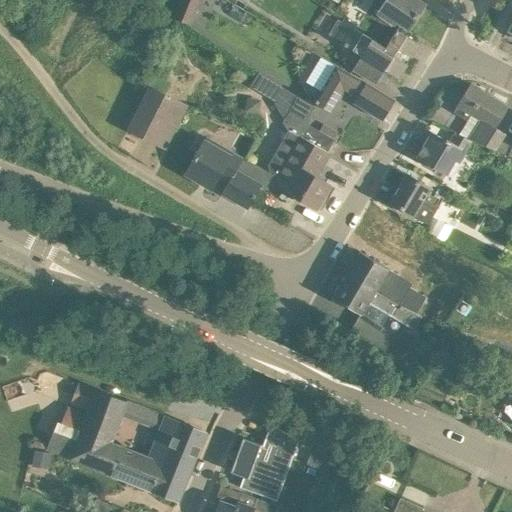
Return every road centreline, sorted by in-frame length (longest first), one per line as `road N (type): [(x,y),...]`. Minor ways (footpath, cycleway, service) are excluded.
road 1 (tertiary): [(511,465),(0,229)]
road 2 (unclassified): [(0,166),(125,217),(309,276)]
road 3 (unclassified): [(185,511),(309,276)]
road 4 (residential): [(309,276),(448,51)]
road 5 (unclassified): [(309,276),(151,180)]
road 6 (track): [(151,180),(94,143),(51,86)]
